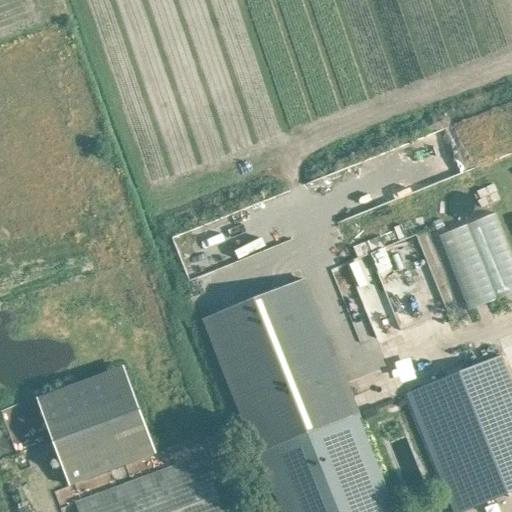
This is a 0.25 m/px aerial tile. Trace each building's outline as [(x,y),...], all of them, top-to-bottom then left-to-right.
[(433,222),(437,232),(445,228),(440,219),(433,222)] [(259,454),(282,511),(394,511),(356,415),(362,413),(307,279),(203,321),(257,455),(259,454)] [(511,380),(501,354),(407,392),(454,511),(460,511),(511,491),(511,380)] [(36,397),(61,462),(70,487),(157,454),(124,364),(36,397)] [(223,511),(201,457),(76,504),(79,511),(223,511)]
